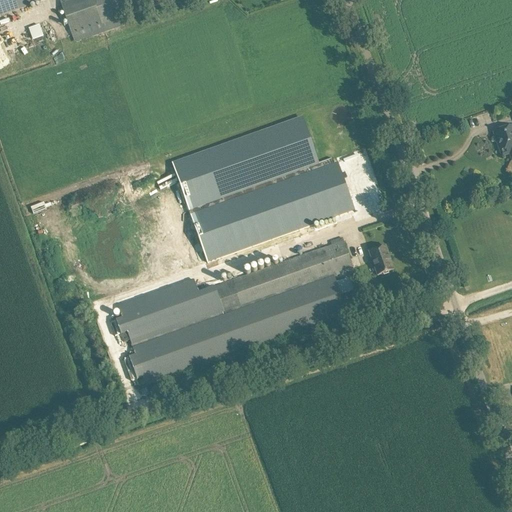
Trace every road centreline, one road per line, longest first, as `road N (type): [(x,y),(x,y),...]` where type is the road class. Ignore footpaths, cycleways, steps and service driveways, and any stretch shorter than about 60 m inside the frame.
road 1 (unclassified): [(511,466),(346,0)]
road 2 (track): [(454,302),(0,457)]
